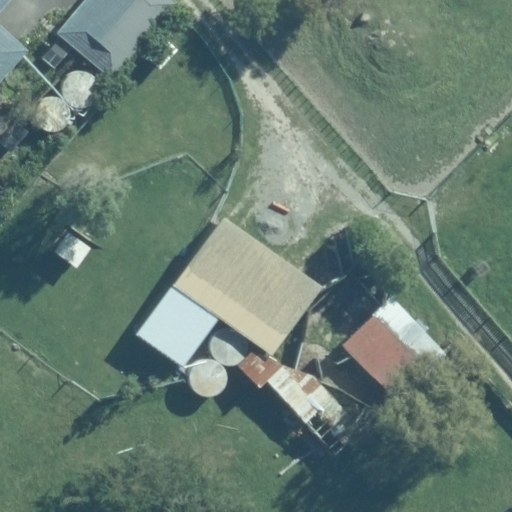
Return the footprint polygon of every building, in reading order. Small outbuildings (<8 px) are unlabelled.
[(0,0),(0,96),(32,64),(15,48),(52,10),(41,0),(0,0)] [(176,0),(87,0),(58,34),(110,80),(179,2),(176,0)] [(228,213),(135,331),(181,367),(224,314),(274,354),(325,290),(228,213)] [(397,293),(344,344),(380,382),(433,331),(397,293)] [(263,389),(268,385),(339,454),(368,425),(299,358),(285,372),(260,348),(241,368),(263,389)]
